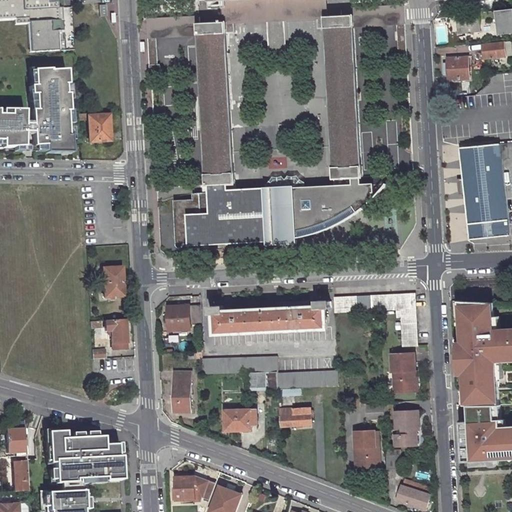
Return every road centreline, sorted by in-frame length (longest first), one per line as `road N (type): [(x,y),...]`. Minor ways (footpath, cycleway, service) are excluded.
road 1 (residential): [(143,279),(433,265)]
road 2 (residential): [(416,0),(433,265)]
road 3 (residential): [(433,265),(445,511)]
road 4 (residential): [(149,427),(371,511)]
road 5 (unknown): [(209,276),(215,348),(331,343),(336,312)]
road 6 (residential): [(136,173),(126,0)]
road 7 (residential): [(0,387),(149,427)]
road 8 (residential): [(149,427),(143,279)]
road 9 (residential): [(136,173),(0,171)]
